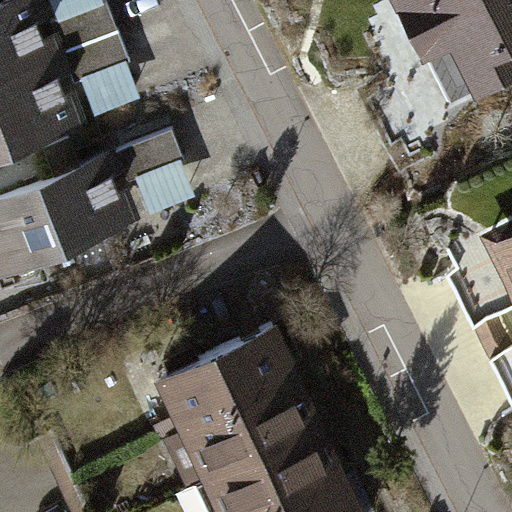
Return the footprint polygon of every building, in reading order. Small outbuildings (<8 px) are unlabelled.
[(51,0),(0,0),(0,132),(87,102),(51,0)] [(511,0),(394,0),(423,56),(430,53),(452,96),(474,85),(476,89),(511,71),(511,0)] [(132,139),(154,207),(201,192),(179,124),(132,139)] [(119,136),(0,190),(0,263),(1,266),(148,198),(119,136)] [(511,213),(480,229),(511,292),(511,213)] [(363,511),(268,319),(152,376),(218,511),(363,511)]
